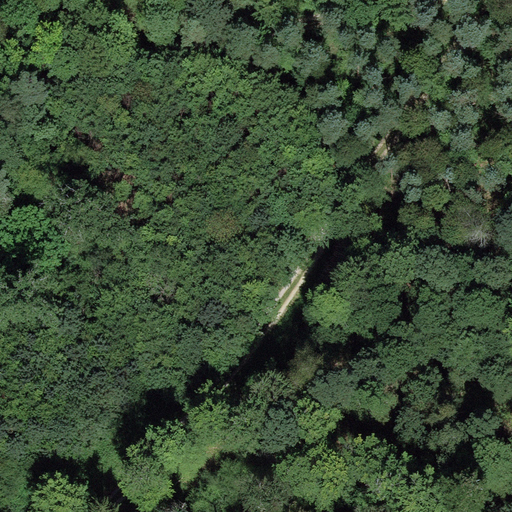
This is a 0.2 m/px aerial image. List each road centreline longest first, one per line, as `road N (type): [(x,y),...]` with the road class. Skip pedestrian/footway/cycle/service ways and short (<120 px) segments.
road 1 (track): [(95,511),(227,376),(434,67),(505,0)]
road 2 (track): [(0,96),(435,0)]
road 3 (track): [(163,56),(270,85),(297,108),(326,150),(327,221)]
